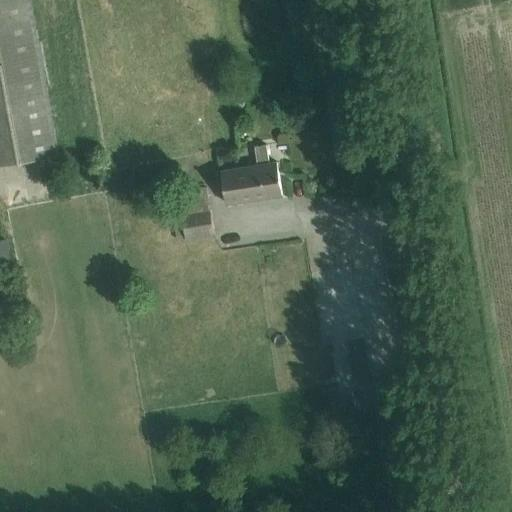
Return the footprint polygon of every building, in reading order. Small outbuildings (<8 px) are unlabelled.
[(0,0),(0,165),(59,154),(30,0),(0,0)] [(259,166),(221,172),(226,204),(283,195),(278,163),(270,164),(268,145),(256,147),(259,166)] [(170,194),(177,241),(214,235),(207,188),(170,194)] [(0,257),(15,253),(10,234),(0,236),(0,257)] [(264,245),(280,352),(319,346),(304,239),(264,245)]
